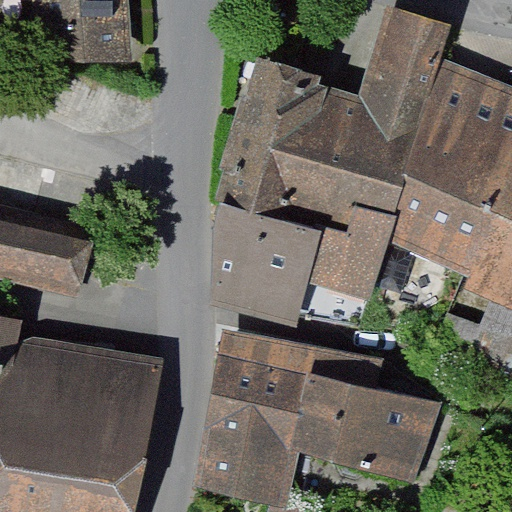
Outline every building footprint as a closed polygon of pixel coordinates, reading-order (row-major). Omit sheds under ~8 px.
[(133,60),(128,0),(12,0),(17,68),(133,60)] [(392,66),(296,38),(227,275),(383,320),(406,243),(511,273),(511,62),(477,52),(482,31),(408,10),(392,66)] [(0,278),(78,298),(92,237),(0,214),(0,278)] [(0,511),(130,511),(163,356),(20,331),(24,310),(0,305),(0,511)] [(313,346),(225,330),(197,486),(285,502),(293,456),(309,372),(313,346)] [(435,401),(309,372),(293,456),(416,485),(435,401)]
